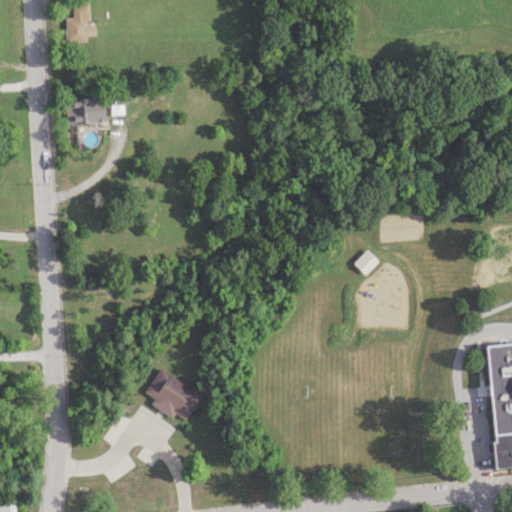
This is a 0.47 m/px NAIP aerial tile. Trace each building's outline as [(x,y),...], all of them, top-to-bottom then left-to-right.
[(64,18),(64,40),(83,40),(83,19),(87,19),(87,3),(71,3),(71,18),(64,18)] [(65,96),(65,122),(101,122),(101,96),(65,96)] [(351,262),(363,274),(377,261),(365,249),(351,262)] [(511,341),(483,344),(492,467),(511,465),(511,341)] [(159,366),(140,394),(182,422),(201,394),(159,366)]
